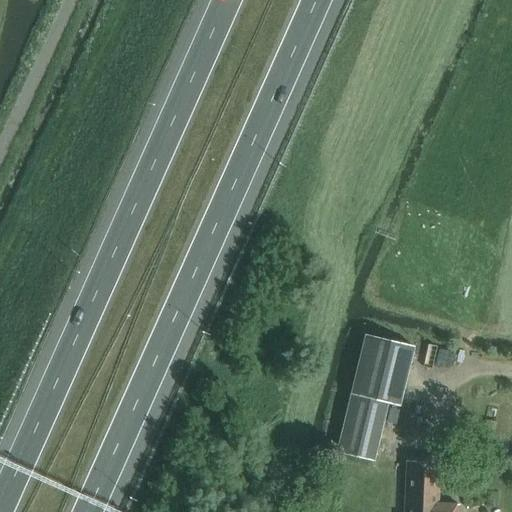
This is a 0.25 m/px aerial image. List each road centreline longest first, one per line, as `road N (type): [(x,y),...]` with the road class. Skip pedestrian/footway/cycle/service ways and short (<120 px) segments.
road 1 (motorway): [(88,511),(316,0)]
road 2 (motorway): [(226,0),(0,507)]
